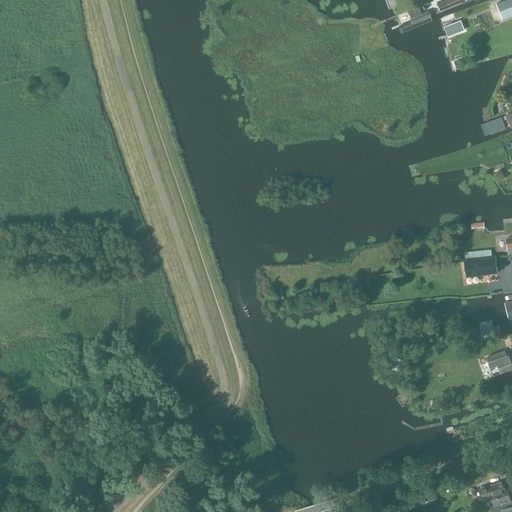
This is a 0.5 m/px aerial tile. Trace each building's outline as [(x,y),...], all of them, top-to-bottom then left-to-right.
[(445,0),(444,1),(437,4),(439,12),(447,9),(447,8),(462,2),(460,0),(445,0)] [(502,19),(511,15),(511,0),(506,0),(496,4),(502,19)] [(410,19),(412,23),(430,15),(428,11),(410,19)] [(460,21),(443,27),(447,37),(464,31),(460,21)] [(495,132),(504,129),(500,118),(490,121),(495,132)] [(491,249),(464,253),(465,260),(492,257),(491,249)] [(492,257),(466,260),(464,261),(467,278),(498,273),(496,256),(492,257)] [(506,350),(487,357),(493,375),(500,373),(500,374),(511,369),(511,353),(507,355),(506,350)] [(495,505),(511,501),(507,487),(505,487),(504,482),(481,488),(483,498),(492,496),(495,505)] [(511,511),(511,500),(511,501),(495,505),(491,506),(492,511),(511,511)]
